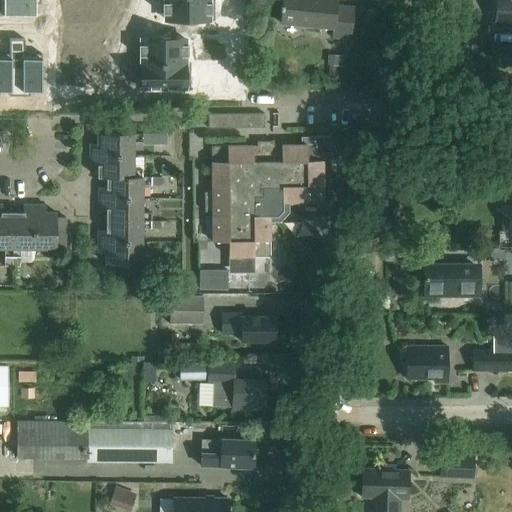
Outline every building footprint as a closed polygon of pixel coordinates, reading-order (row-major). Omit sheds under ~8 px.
[(36,3),(40,3),(40,0),(0,0),(0,14),(36,14),(36,3)] [(164,0),(165,20),(209,20),(208,0),(164,0)] [(282,0),(280,23),(333,28),(332,37),(350,38),(353,6),(335,4),(335,0),(282,0)] [(511,0),(495,0),(494,25),(511,26),(511,0)] [(239,20),(239,29),(251,29),(251,20),(239,20)] [(10,39),(24,39),(24,24),(10,24),(10,39)] [(251,44),(251,29),(239,29),(239,44),(251,44)] [(24,39),(10,39),(9,39),(9,53),(10,53),(10,91),(9,91),(9,95),(30,95),(30,91),(41,91),(41,53),(24,53),(24,39)] [(185,39),(141,39),(141,64),(185,64),(185,39)] [(0,90),(9,91),(10,91),(10,53),(9,53),(0,53),(0,90)] [(141,89),(189,89),(190,64),(185,64),(141,64),(141,89)] [(227,64),(211,64),(210,84),(226,84),(227,64)] [(328,79),(341,80),(341,66),(329,65),(328,79)] [(207,128),(226,128),(262,128),(262,114),(226,114),(207,113),(207,128)] [(142,185),(150,185),(150,177),(142,177),(142,170),(132,170),(133,141),(142,141),(142,133),(133,132),(133,124),(110,124),(110,133),(97,132),(97,143),(89,143),(88,167),(96,167),(96,178),(106,178),(106,187),(98,187),(97,210),(105,210),(105,230),(97,230),(97,252),(104,252),(104,264),(116,264),(116,273),(140,273),(140,264),(149,264),(149,256),(140,255),(141,228),(149,228),(150,212),(141,212),(142,185)] [(328,162),(328,137),(299,137),(299,145),(280,145),(280,148),(272,148),(272,141),(255,141),(255,145),(210,145),(210,191),(203,191),(203,211),(210,211),(211,241),(227,241),(227,256),(267,256),(267,220),(276,220),(285,211),(285,202),(320,202),(320,162),(328,162)] [(0,247),(3,248),(3,256),(20,256),(20,248),(47,248),(47,257),(54,257),(54,247),(64,247),(64,218),(55,218),(55,212),(44,212),(44,204),(22,204),(22,212),(2,212),(2,204),(0,203),(0,247)] [(423,265),(423,295),(454,296),(454,293),(469,293),(469,287),(478,287),(478,267),(454,268),(454,265),(423,265)] [(228,284),(228,271),(207,271),(207,284),(228,284)] [(138,302),(150,302),(150,303),(169,303),(168,324),(202,325),(202,296),(169,295),(169,292),(150,292),(138,292),(138,302)] [(240,316),(240,313),(221,313),(221,333),(240,333),(240,341),(273,341),(273,316),(240,316)] [(511,339),(492,339),(491,349),(472,349),(472,371),(511,371),(511,339)] [(158,356),(175,356),(175,347),(175,346),(157,346),(158,356)] [(405,346),(405,357),(405,378),(434,378),(434,382),(445,382),(445,346),(405,346)] [(212,405),(232,405),(232,408),(263,409),(264,380),(234,379),(234,363),(208,363),(180,362),(179,378),(208,378),(208,381),(212,381),(212,405)] [(30,405),(41,404),(41,389),(29,390),(30,405)] [(145,416),(145,421),(169,421),(170,411),(155,411),(155,416),(145,416)] [(169,461),(170,429),(169,422),(169,421),(145,421),(88,420),(16,419),(16,457),(86,458),(86,461),(169,461)] [(220,438),(220,441),(201,440),(200,465),(252,467),(254,440),(220,438)] [(439,477),(471,478),(472,455),(440,454),(439,477)] [(406,498),(407,469),(361,468),(360,497),(372,497),(371,511),(398,511),(399,498),(406,498)] [(159,510),(158,496),(138,497),(138,509),(159,510)] [(226,511),(227,498),(195,497),(195,498),(172,497),(171,511),(226,511)]
